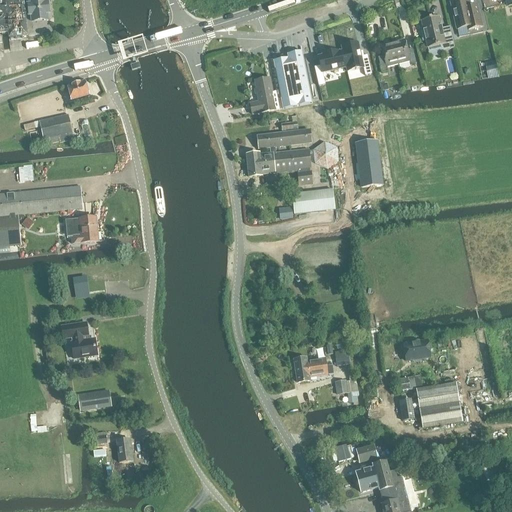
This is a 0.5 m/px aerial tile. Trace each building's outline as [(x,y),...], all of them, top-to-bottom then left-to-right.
[(23,0),(0,0),(0,33),(9,33),(9,38),(28,36),(24,6),(23,0)] [(47,13),(49,13),(48,2),(46,2),(45,0),(29,0),(30,4),(28,4),(29,15),(31,15),(32,22),(48,20),(47,13)] [(451,4),(457,30),(467,27),(468,30),(482,27),(478,11),(470,12),(467,0),(466,0),(463,1),(462,0),(456,1),(455,3),(451,4)] [(349,14),(343,16),(346,25),(351,23),(349,14)] [(439,18),(421,22),(423,31),(420,32),(423,42),(426,41),(427,48),(427,49),(440,46),(441,51),(441,52),(455,49),(455,48),(450,28),(450,27),(441,29),(439,18)] [(393,44),(399,65),(410,62),(411,66),(417,64),(413,49),(407,50),(405,41),(393,44)] [(358,44),(341,48),(342,52),(346,69),(347,72),(363,69),(365,77),(372,75),(367,56),(361,57),(358,44)] [(399,65),(393,44),(381,47),(384,56),(378,58),(382,74),(388,72),(387,68),(399,65)] [(288,59),(273,61),(275,70),(277,69),(279,78),(283,99),(280,99),(283,110),(312,104),(302,52),(301,52),(294,54),(287,55),(288,59)] [(320,67),(314,68),(318,87),(325,86),(323,74),(346,69),(342,52),(338,52),(323,56),(318,57),(320,67)] [(489,78),(499,76),(497,65),(487,67),(489,78)] [(259,102),(250,104),(252,114),(275,110),(279,110),(276,92),(272,93),(270,78),(255,81),(259,102)] [(71,101),(89,96),(85,82),(84,82),(83,80),(79,81),(80,83),(72,86),(72,87),(67,89),(71,101)] [(74,140),(73,133),(69,115),(40,122),(44,139),(55,137),(57,144),(74,140)] [(282,135),(258,137),(259,150),(269,149),(270,154),(276,154),(275,148),(311,144),(310,132),(298,133),(297,126),(281,128),(282,132),(282,135)] [(356,144),(361,189),(382,186),(377,142),(356,144)] [(323,144),(313,152),(314,163),(314,165),(326,170),(337,163),(335,149),(323,144)] [(259,154),(247,156),(250,178),(262,177),(261,175),(294,172),(297,171),(298,171),(299,186),(312,184),(311,170),(310,163),(314,163),(313,152),(309,152),(309,150),(291,152),(276,154),(270,154),(260,156),(259,154)] [(33,165),(19,166),(20,181),(34,180),(33,165)] [(0,217),(18,215),(82,209),(80,187),(0,195),(0,217)] [(295,215),(334,210),(332,190),(292,195),(295,215)] [(280,221),(293,220),(292,209),(279,211),(280,221)] [(0,217),(0,247),(21,245),(18,215),(0,217)] [(67,238),(72,237),(73,244),(98,242),(96,218),(65,221),(67,238)] [(87,277),(72,280),(76,301),(90,299),(87,277)] [(86,323),(62,327),(63,339),(72,338),(72,343),(71,343),(74,359),(87,357),(88,359),(95,358),(94,356),(97,356),(95,339),(87,341),(86,336),(88,335),(86,323)] [(406,362),(432,359),(430,342),(420,344),(419,341),(411,343),(412,345),(404,346),(406,362)] [(338,368),(351,366),(349,352),(336,354),(338,368)] [(327,369),(327,368),(326,359),(307,362),(306,359),(294,361),(298,384),(310,382),(309,379),(308,372),(311,371),(311,369),(318,368),(319,370),(325,369),(325,370),(327,369)] [(330,367),(327,368),(327,369),(325,370),(325,369),(319,370),(318,368),(311,369),(311,371),(308,372),(309,379),(328,376),(328,375),(331,374),(330,367)] [(399,393),(423,389),(421,378),(397,382),(399,393)] [(348,388),(347,382),(335,384),(337,397),(358,393),(357,386),(348,388)] [(423,430),(462,424),(456,385),(416,391),(423,430)] [(81,411),(111,407),(108,392),(78,396),(81,411)] [(414,420),(411,403),(399,405),(402,422),(414,420)] [(106,435),(94,437),(95,445),(107,443),(106,435)] [(119,463),(132,462),(130,440),(116,442),(119,463)] [(373,447),(357,451),(360,463),(376,459),(373,447)] [(380,492),(381,498),(405,491),(402,477),(397,479),(395,471),(389,473),(386,462),(372,466),(373,469),(356,474),(361,493),(378,488),(379,492),(380,492)] [(411,511),(405,491),(382,498),(383,504),(381,505),(383,511),(411,511)]
